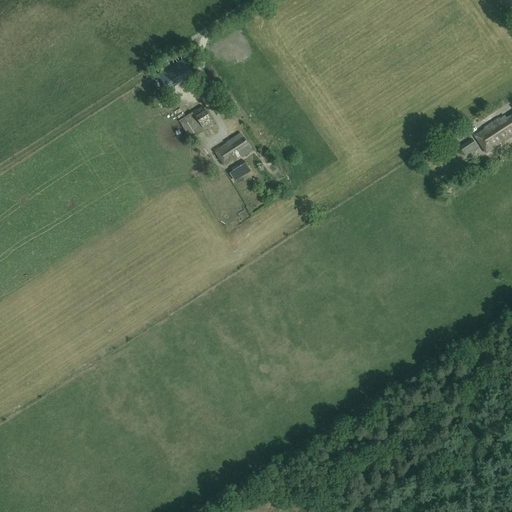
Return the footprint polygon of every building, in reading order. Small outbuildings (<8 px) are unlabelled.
[(203,107),(193,113),(179,122),(191,140),(204,132),(215,125),(203,107)] [(511,115),(502,122),(500,119),(484,129),(485,130),(476,136),(486,153),(511,136),(511,115)] [(242,157),(252,151),(240,134),(231,140),(231,141),(216,152),(225,166),(241,155),(242,157)] [(476,140),(464,146),(467,153),(479,147),(476,140)] [(446,146),(436,152),(432,155),(436,160),(450,152),(446,146)] [(266,153),(259,158),(264,165),(271,160),(266,153)] [(232,168),(236,175),(247,167),(244,161),(232,168)] [(272,162),(266,166),(271,172),(277,168),(272,162)]
